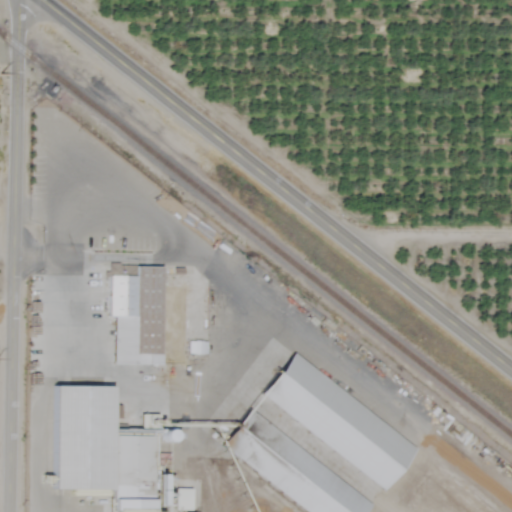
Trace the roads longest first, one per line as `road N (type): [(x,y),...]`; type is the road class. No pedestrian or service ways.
road 1 (primary): [(39,0),(511,371)]
road 2 (residential): [(7,511),(16,0)]
road 3 (residential): [(340,236),(511,236)]
